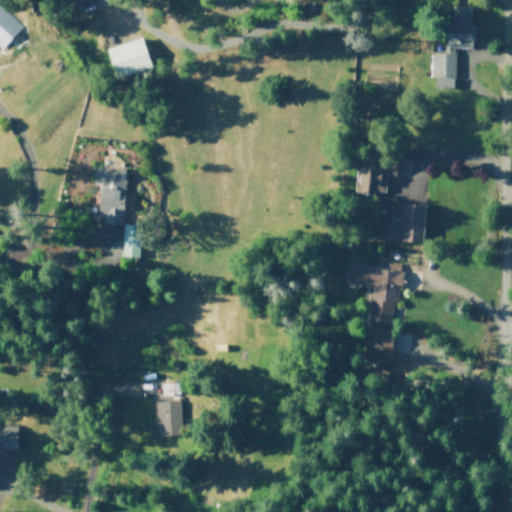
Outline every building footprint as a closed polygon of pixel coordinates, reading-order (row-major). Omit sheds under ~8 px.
[(73,0),(77,8),(93,0),(73,0)] [(0,47),(19,28),(0,8),(0,47)] [(448,32),(448,44),(442,44),(442,58),(428,58),(428,78),(432,78),(432,91),(448,91),(448,81),(454,81),(454,48),(474,48),(474,32),(448,32)] [(106,49),(117,79),(152,67),(142,36),(106,49)] [(361,156),(361,167),(354,167),(352,193),(373,195),(373,192),(384,192),(385,178),(395,178),(397,150),(367,148),(367,156),(361,156)] [(92,166),(92,186),(125,186),(125,166),(92,166)] [(99,189),(100,214),(104,214),(105,226),(124,225),(123,189),(99,189)] [(373,210),(371,242),(420,246),(424,203),(400,201),(399,211),(373,210)] [(122,232),(121,255),(140,255),(141,232),(122,232)] [(346,266),(344,280),(370,282),(364,350),(390,352),(392,329),(389,328),(391,301),(395,302),(396,288),(400,289),(401,271),(346,266)] [(160,382),(160,393),(172,393),(172,401),(154,402),(156,439),(177,438),(176,426),(188,426),(187,413),(178,413),(176,381),(160,382)] [(0,425),(0,451),(15,451),(16,425),(0,425)]
